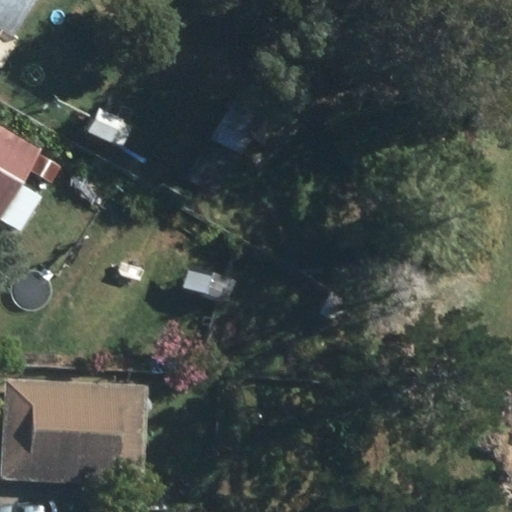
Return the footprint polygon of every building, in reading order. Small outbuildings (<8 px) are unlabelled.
[(0,0),(0,22),(13,0),(0,0)] [(206,139),(238,158),(275,95),(244,77),(206,139)] [(0,198),(32,140),(0,121),(0,198)] [(225,277),(176,263),(166,297),(215,312),(225,277)] [(0,471),(130,478),(136,379),(0,372),(0,471)]
